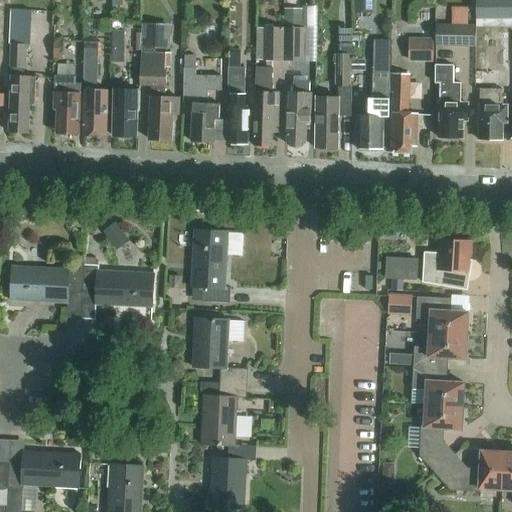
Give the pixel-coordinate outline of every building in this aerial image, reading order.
[(469,25),(469,8),(453,7),(452,24),(437,24),(437,45),(477,46),(478,25),(469,25)] [(25,78),(26,72),(26,68),(27,44),(31,44),(32,10),(13,9),(10,67),(12,67),(12,77),(15,77),(12,132),(30,133),(31,106),(34,105),(35,78),(25,78)] [(286,9),(286,28),(285,61),(306,61),(306,28),(303,28),(303,9),(286,9)] [(144,22),(142,68),(141,87),(152,87),(149,140),(173,141),(174,114),(180,114),(181,99),(166,98),(168,69),(166,69),(166,66),(171,66),(172,51),(156,51),(156,47),(171,48),(172,23),(144,22)] [(435,27),(419,27),(419,36),(410,36),(410,60),(434,61),(435,27)] [(265,28),(265,61),(285,61),(286,28),(265,28)] [(353,54),(353,28),(340,28),(340,53),(336,53),(336,88),(352,88),(352,54),(353,54)] [(126,31),(113,30),(112,63),(125,63),(126,31)] [(86,80),(86,83),(84,134),(108,135),(109,90),(98,90),(99,42),(85,42),(84,80),(86,80)] [(186,55),(185,67),(185,104),(194,104),(193,142),(215,142),(216,119),(221,119),(221,104),(210,104),(210,91),(223,91),(223,76),(197,75),(198,55),(186,55)] [(462,90),(452,90),(452,83),(454,83),(455,65),(436,65),(436,83),(441,83),(441,137),(464,138),(464,120),(469,120),(469,103),(462,103),(462,90)] [(280,92),(273,92),(274,68),(259,67),(256,144),(272,145),(273,121),(279,122),(280,92)] [(249,144),(250,111),(246,111),(247,68),(230,68),(229,96),(233,96),(232,110),(230,110),(229,143),(249,144)] [(391,72),(373,72),(373,100),(377,103),(377,116),(359,116),(359,149),(371,149),(372,151),(379,151),(381,149),(384,149),(384,117),(391,117),(391,104),(391,72)] [(418,146),(419,113),(410,113),(411,76),(393,75),(392,93),(394,93),(392,152),(412,153),(412,146),(418,146)] [(295,76),(294,94),(291,94),(288,142),(292,146),(302,147),(307,143),(308,124),(312,124),(313,95),(310,95),(311,81),(308,81),(308,77),(295,76)] [(140,111),(140,90),(128,90),(128,85),(120,85),(120,90),(115,90),(115,135),(138,136),(139,112),(140,111)] [(79,135),(81,88),(76,87),(76,93),(56,92),(55,110),(58,110),(57,134),(79,135)] [(481,89),(481,140),(504,140),(504,123),(509,123),(509,106),(504,106),(504,89),(481,89)] [(340,149),(341,99),(318,98),(317,148),(340,149)] [(116,222),(104,231),(113,244),(125,235),(116,222)] [(230,302),(231,286),(227,286),(229,232),(196,231),(193,287),(203,287),(203,301),(230,302)] [(16,233),(9,240),(16,247),(20,243),(20,237),(16,233)] [(424,282),(468,290),(472,270),(470,270),(471,240),(440,239),(439,252),(425,252),(424,282)] [(393,255),(393,274),(419,275),(419,255),(393,255)] [(83,293),(84,264),(68,264),(68,269),(13,266),(12,299),(68,302),(68,292),(83,293)] [(84,264),(83,293),(97,293),(97,304),(153,306),(154,273),(99,270),(99,265),(84,264)] [(389,312),(414,312),(414,291),(389,291),(389,312)] [(431,333),(468,335),(469,311),(452,310),(452,298),(418,296),(417,318),(431,319),(431,333)] [(221,368),(220,382),(248,384),(248,369),(228,368),(229,341),(244,342),(245,322),(230,321),(230,320),(197,319),(194,367),(221,368)] [(468,335),(431,333),(430,346),(415,345),(414,367),(448,369),(449,357),(467,358),(468,335)] [(390,354),(390,365),(400,365),(400,354),(390,354)] [(448,369),(414,367),(413,389),(427,390),(427,404),(464,406),(465,382),(447,381),(448,369)] [(247,398),(248,384),(220,382),(220,397),(205,396),(202,444),(230,445),(236,445),(238,398),(247,398)] [(420,455),(435,472),(456,454),(444,440),(445,428),(463,429),(464,406),(427,404),(425,425),(422,425),(420,455)] [(256,446),(236,445),(230,445),(229,459),(214,459),(211,507),(244,508),(246,460),(255,461),(256,446)] [(456,454),(435,472),(451,489),(481,491),(481,488),(503,489),(505,452),(482,450),(481,468),(468,467),(456,454)] [(9,461),(7,506),(6,511),(21,511),(23,485),(78,488),(80,455),(24,452),(24,462),(9,461)] [(511,452),(505,452),(503,489),(511,489),(511,452)] [(0,505),(7,506),(9,461),(0,460),(0,505)] [(141,511),(144,466),(110,464),(107,511),(141,511)] [(384,481),(383,487),(395,488),(395,482),(391,477),(384,476),(384,481)]
